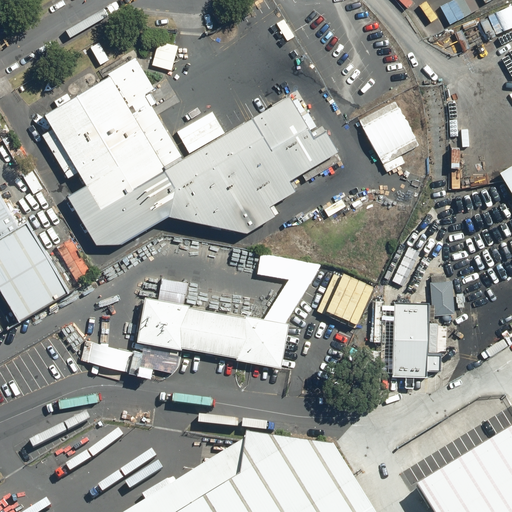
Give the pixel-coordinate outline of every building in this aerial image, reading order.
[(68,194),(100,244),(119,244),(165,215),(237,233),(275,211),(268,200),(291,187),(284,178),(331,151),(295,88),(190,150),(134,58),(45,107),(87,184),(68,194)] [(0,126),(0,142),(2,141),(16,164),(29,157),(9,123),(1,128),(0,126)] [(511,186),(511,162),(501,168),(511,186)] [(0,234),(21,223),(0,186),(0,234)] [(33,217),(25,221),(0,235),(0,276),(24,318),(75,288),(33,217)] [(390,376),(404,376),(403,388),(413,388),(414,377),(425,377),(426,372),(442,372),(443,353),(426,352),(428,322),(433,322),(433,315),(453,315),(454,284),(429,283),(428,304),(393,303),(390,376)] [(289,321),(148,295),(140,338),(281,364),(289,321)] [(511,511),(511,422),(401,489),(415,511),(511,511)] [(373,511),(333,446),(243,433),(239,445),(126,511),(373,511)]
